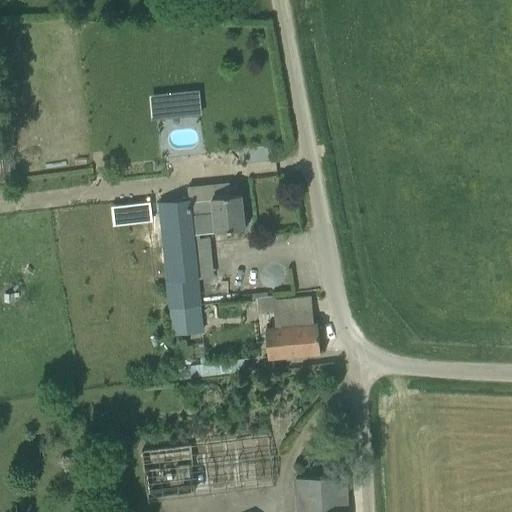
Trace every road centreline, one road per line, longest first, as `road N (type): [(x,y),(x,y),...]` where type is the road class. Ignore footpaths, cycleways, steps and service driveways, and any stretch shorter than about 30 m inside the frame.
road 1 (unclassified): [(362,365),(338,306),(279,0)]
road 2 (unclassified): [(511,372),(362,365)]
road 3 (unclassified): [(368,511),(362,365)]
